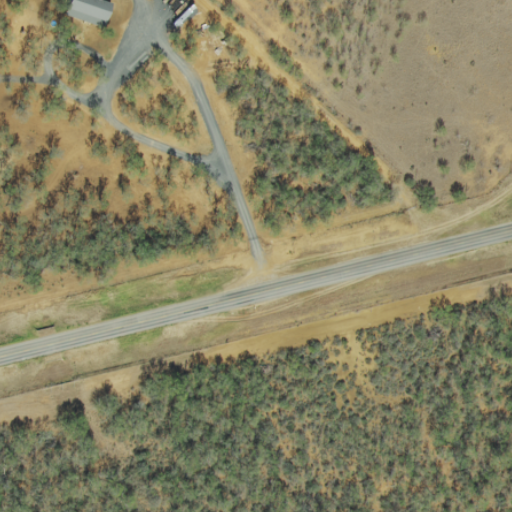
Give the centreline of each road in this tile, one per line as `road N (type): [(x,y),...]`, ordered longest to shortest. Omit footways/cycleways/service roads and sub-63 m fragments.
road 1 (primary): [(0,356),(511,230)]
road 2 (residential): [(242,0),(434,188),(444,249)]
